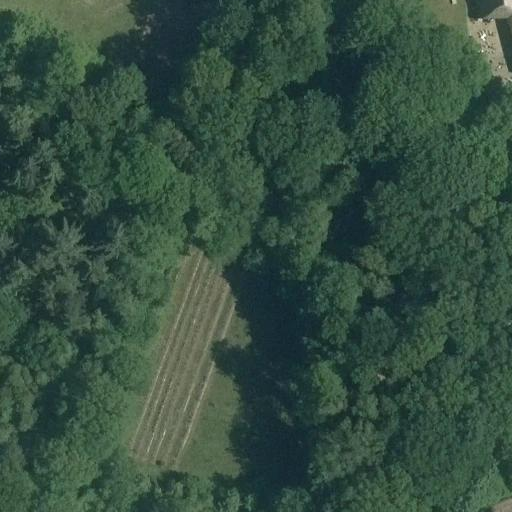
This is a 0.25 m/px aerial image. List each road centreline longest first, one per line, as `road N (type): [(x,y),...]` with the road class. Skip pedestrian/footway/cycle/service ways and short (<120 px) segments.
road 1 (track): [(510,164),(437,151),(356,0)]
road 2 (track): [(511,315),(505,275),(510,164)]
road 3 (unknown): [(510,164),(487,43)]
